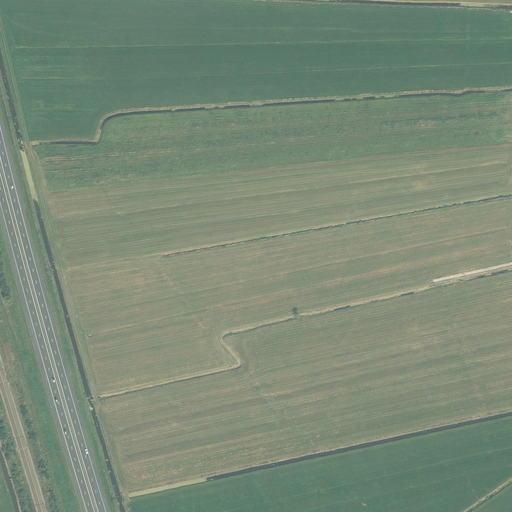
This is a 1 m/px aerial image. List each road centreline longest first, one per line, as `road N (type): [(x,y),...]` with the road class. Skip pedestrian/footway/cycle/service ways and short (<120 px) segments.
road 1 (motorway): [(103,511),(0,138)]
road 2 (motorway): [(0,191),(90,511)]
